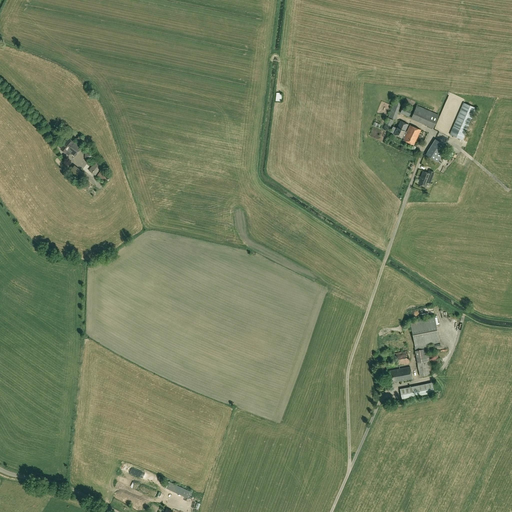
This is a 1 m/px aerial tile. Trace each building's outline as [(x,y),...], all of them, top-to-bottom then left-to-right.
[(388,117),(393,119),(395,120),(399,107),(401,104),(394,101),(392,105),(388,117)] [(463,103),(450,134),(462,140),(476,108),(463,103)] [(412,110),(403,106),(400,113),(409,117),(412,110)] [(438,115),(417,106),(412,117),(433,126),(438,115)] [(413,145),(420,130),(410,125),(406,133),(404,132),(408,125),(400,121),(394,134),(402,138),(404,139),(403,140),(413,145)] [(68,133),(73,137),(77,133),(72,129),(68,133)] [(79,136),(76,140),(82,145),(86,140),(79,135),(79,136)] [(75,156),(81,148),(69,138),(61,149),(69,155),(70,153),(75,156)] [(437,162),(447,147),(435,139),(425,155),(437,162)] [(94,159),(95,153),(90,150),(85,152),(85,158),(89,161),(94,159)] [(95,176),(103,164),(97,159),(89,171),(95,176)] [(452,199),(473,167),(467,163),(447,195),(452,199)] [(74,166),(68,173),(71,175),(76,168),(74,166)] [(96,177),(105,182),(109,175),(101,169),(96,177)] [(423,171),(418,184),(425,187),(427,183),(429,184),(434,173),(430,171),(429,174),(423,171)] [(441,191),(446,185),(441,181),(436,187),(441,191)] [(461,207),(465,200),(458,196),(454,204),(461,207)] [(434,317),(410,322),(415,347),(414,347),(420,377),(432,375),(432,374),(431,369),(429,360),(434,362),(438,359),(437,353),(432,352),(428,355),(426,345),(439,342),(434,317)] [(409,363),(407,351),(394,354),(396,365),(409,363)] [(410,367),(390,371),(392,383),(412,379),(410,367)] [(432,383),(400,389),(402,399),(434,392),(432,383)] [(189,499),(192,493),(169,482),(166,488),(189,499)] [(135,495),(133,499),(144,504),(145,499),(135,495)]
